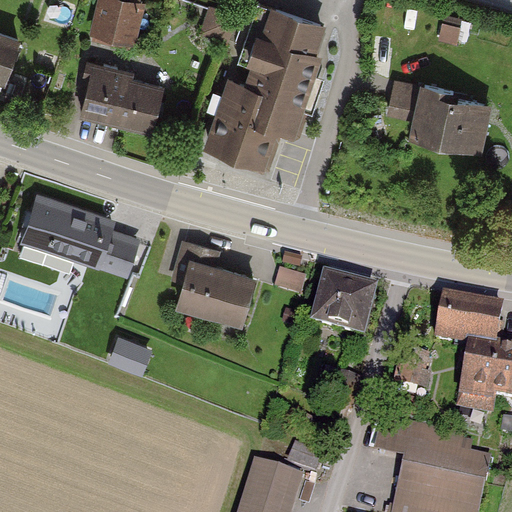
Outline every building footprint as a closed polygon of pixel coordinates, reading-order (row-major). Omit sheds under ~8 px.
[(130,0),(100,0),(92,36),(139,47),(148,4),(130,0)] [(228,35),(236,14),(213,5),(205,26),(228,35)] [(295,140),(327,30),(266,12),(246,83),(225,77),(202,156),(271,176),(283,137),(295,140)] [(0,33),(0,88),(6,91),(22,40),(0,33)] [(97,65),(83,117),(155,136),(169,84),(97,65)] [(461,94),(396,81),(388,121),(412,126),(410,139),(483,154),(493,107),(459,101),(461,94)] [(37,199),(23,243),(129,277),(143,233),(37,199)] [(184,284),(177,310),(209,319),(222,270),(218,268),(221,254),(183,244),(173,281),(184,284)] [(209,319),(243,328),(256,279),(222,270),(209,319)] [(281,270),(277,286),(302,294),(306,277),(281,270)] [(327,278),(315,321),(363,334),(374,291),(327,278)] [(472,344),(497,349),(504,308),(446,298),(439,339),(472,344)] [(151,351),(120,340),(111,363),(142,374),(151,351)] [(511,350),(497,349),(472,344),(461,406),(491,411),(494,394),(511,397),(511,350)] [(424,368),(428,354),(414,350),(409,368),(401,366),(397,379),(426,386),(428,376),(424,368)] [(357,376),(344,372),(331,415),(344,419),(357,376)] [(375,459),(405,464),(396,511),(478,511),(491,459),(463,453),(467,435),(384,418),(375,459)] [(294,511),(303,481),(255,468),(242,511),(294,511)]
